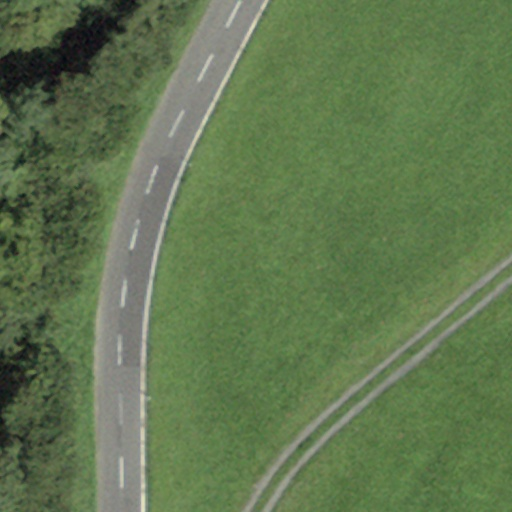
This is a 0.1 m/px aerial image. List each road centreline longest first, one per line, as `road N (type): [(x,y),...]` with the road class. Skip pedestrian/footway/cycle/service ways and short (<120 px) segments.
road 1 (primary): [(120,511),(121,329),(131,248),(176,123),(241,0)]
road 2 (track): [(256,511),(333,419),(511,271)]
